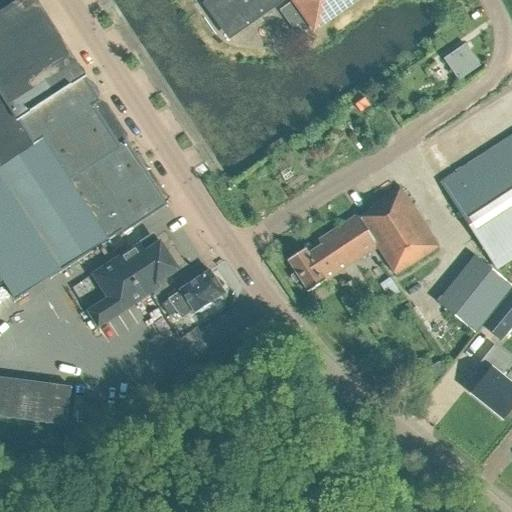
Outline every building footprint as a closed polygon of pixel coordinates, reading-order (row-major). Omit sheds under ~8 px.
[(0,0),(0,285),(3,284),(14,300),(57,272),(106,240),(106,241),(120,232),(122,235),(166,206),(124,142),(124,135),(105,105),(99,102),(83,77),(84,73),(74,58),(69,57),(58,40),(60,36),(39,4),(34,3),(32,0),(0,0)] [(228,37),(280,0),(212,0),(206,5),(228,37)] [(290,0),(312,31),(356,0),(290,0)] [(457,81),(479,66),(464,45),(443,60),(457,81)] [(511,96),(451,130),(463,153),(511,126),(511,96)] [(360,113),(369,106),(363,98),(354,105),(360,113)] [(495,269),(511,258),(511,136),(440,184),(495,269)] [(394,275),(438,247),(399,188),(368,208),(370,211),(358,218),(356,215),(317,241),(320,246),(307,254),(304,250),(286,261),(307,293),(376,248),(394,275)] [(176,270),(158,244),(156,245),(151,237),(93,275),(108,299),(87,312),(97,327),(157,287),(155,284),(176,270)] [(179,292),(168,300),(161,305),(169,317),(176,312),(180,319),(192,311),(194,314),(195,313),(199,313),(206,309),(207,305),(224,294),(208,271),(178,291),(179,292)] [(403,272),(391,281),(398,291),(410,282),(403,272)] [(355,291),(356,290),(351,281),(343,286),(349,295),(351,294),(352,295),(356,293),(355,291)] [(511,288),(496,307),(482,324),(500,340),(511,325),(511,288)] [(0,328),(3,333),(22,320),(16,311),(0,322),(0,328)] [(501,418),(511,404),(511,387),(499,376),(511,361),(500,352),(490,344),(477,360),(490,371),(471,394),(501,418)] [(434,381),(446,370),(441,361),(427,368),(434,381)] [(72,386),(0,376),(0,416),(67,425),(72,386)]
